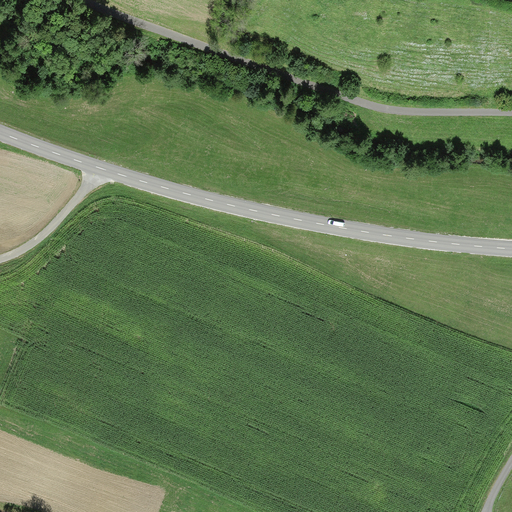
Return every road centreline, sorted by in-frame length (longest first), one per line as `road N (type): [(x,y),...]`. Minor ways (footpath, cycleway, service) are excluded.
road 1 (secondary): [(511,249),(242,208),(0,131)]
road 2 (track): [(91,0),(201,48),(383,109),(511,111)]
road 3 (track): [(101,169),(24,250),(0,258)]
